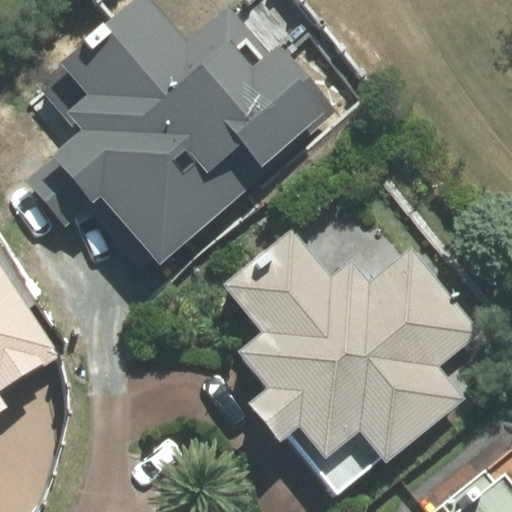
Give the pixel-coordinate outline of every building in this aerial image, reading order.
[(73,149),(62,159),(28,191),(36,199),(70,168),(172,277),(340,118),(238,10),(195,50),(148,0),(137,0),(29,102),(73,149)] [(261,337),(243,353),(277,394),(255,412),(286,449),(293,443),(342,502),(389,462),(394,467),(471,402),(446,372),(487,337),(415,251),(395,268),(338,200),(225,294),(261,337)] [(0,263),(0,423),(16,413),(5,396),(61,360),(0,263)] [(178,374),(172,421),(240,429),(245,382),(178,374)] [(511,511),(511,474),(501,461),(434,511),(511,511)]
